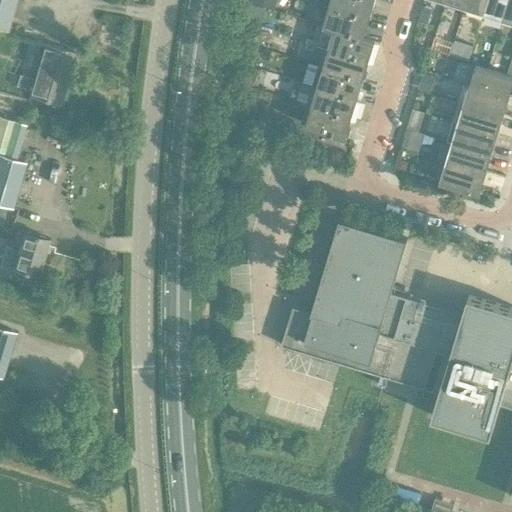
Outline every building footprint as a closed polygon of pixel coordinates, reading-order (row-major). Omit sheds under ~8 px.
[(16,0),(0,0),(0,28),(6,30),(16,0)] [(316,0),(316,3),(329,6),(370,19),(375,0),(316,0)] [(466,0),(465,5),(484,11),(487,0),(466,0)] [(487,0),(484,11),(503,17),(508,0),(487,0)] [(511,0),(508,0),(503,17),(511,19),(511,0)] [(370,19),(329,6),(323,26),(335,29),(364,38),(370,19)] [(329,48),(369,60),(375,41),(364,38),(335,29),(329,48)] [(46,44),(41,61),(35,80),(20,75),(16,86),(32,91),(30,96),(60,105),(76,53),(46,44)] [(324,67),(363,79),(369,60),(329,48),(324,67)] [(470,84),(509,96),(511,87),(511,75),(476,64),(470,84)] [(318,86),(357,99),(363,79),(324,67),(318,86)] [(423,73),(418,89),(431,92),(435,76),(423,73)] [(464,104),(503,115),(509,96),(470,84),(464,104)] [(312,105),(352,117),(357,99),(318,86),(312,105)] [(459,123),(498,135),(503,115),(464,104),(459,123)] [(352,117),(312,105),(306,125),(346,137),(352,117)] [(0,153),(16,159),(26,125),(0,116),(0,153)] [(453,142),(492,154),(498,135),(459,123),(453,142)] [(447,161),(486,173),(492,154),(453,142),(447,161)] [(16,159),(0,153),(0,204),(12,208),(26,162),(16,159)] [(399,159),(397,168),(407,171),(409,162),(399,159)] [(486,173),(447,161),(441,181),(480,193),(486,173)] [(294,306),(282,345),(425,388),(433,362),(437,349),(396,337),(408,297),(392,293),(407,239),(340,219),(312,312),(294,306)] [(1,264),(13,268),(38,275),(49,238),(24,231),(24,234),(16,231),(11,248),(6,247),(1,264)] [(408,297),(396,337),(437,349),(433,362),(425,388),(439,392),(432,415),(491,434),(501,400),(511,403),(511,495),(511,497),(511,307),(468,294),(463,312),(408,296),(408,297)] [(0,377),(2,378),(15,331),(0,326),(0,377)]
